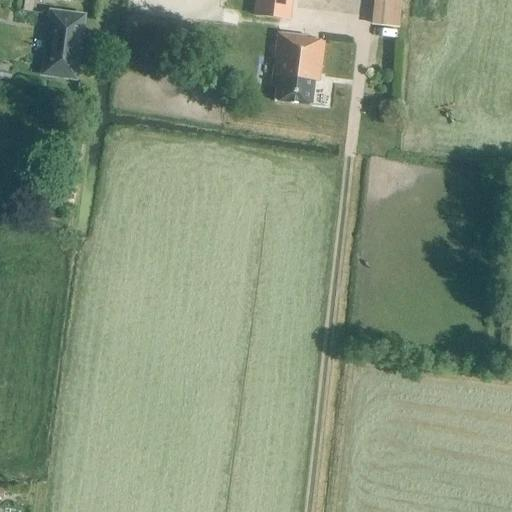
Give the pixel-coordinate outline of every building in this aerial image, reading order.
[(33,0),(23,0),(21,12),(31,14),(33,0)] [(254,0),(252,17),(290,21),(291,0),(254,0)] [(398,30),(401,0),(373,0),(370,28),(398,30)] [(48,11),(39,77),(76,82),(85,16),(48,11)] [(316,86),(321,46),(306,44),(307,40),(274,37),(269,80),(275,81),(272,106),(308,110),(311,85),(316,86)] [(12,68),(0,65),(0,81),(10,83),(12,68)]
